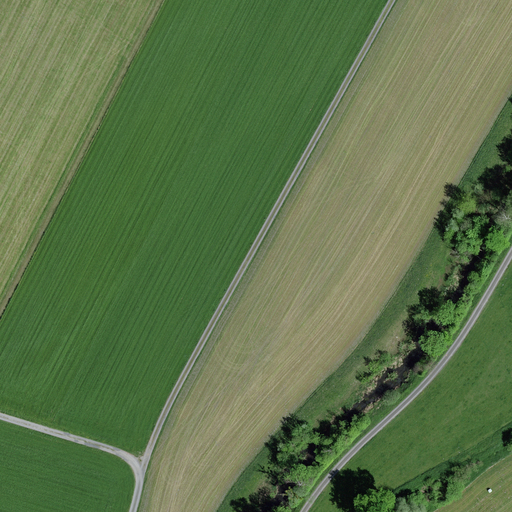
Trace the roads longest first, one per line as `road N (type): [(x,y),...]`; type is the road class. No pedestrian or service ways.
road 1 (track): [(142,464),(393,0)]
road 2 (track): [(305,511),(323,484),(461,347),(511,260)]
road 3 (track): [(0,413),(128,452),(142,464)]
